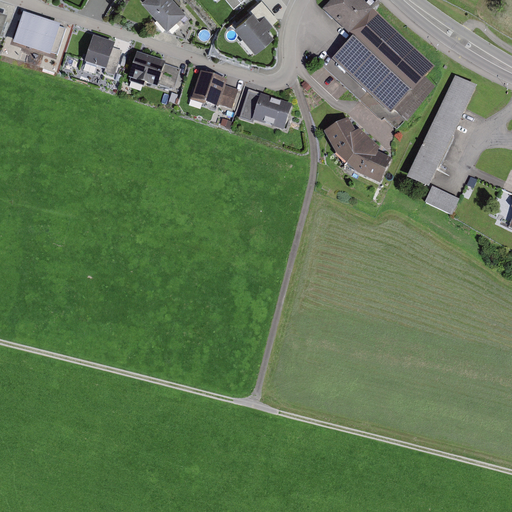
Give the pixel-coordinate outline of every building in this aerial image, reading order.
[(188,14),(176,0),(145,0),(169,29),(188,14)] [(362,0),(333,0),(323,11),(349,36),(373,10),(362,0)] [(278,23),(261,4),(249,14),(251,17),(236,30),(257,55),(276,39),(269,31),(278,23)] [(435,87),(425,78),(435,68),(373,10),(349,36),(353,39),(332,61),(390,115),(394,110),(407,123),(435,87)] [(61,26),(24,14),(13,46),(50,58),(61,26)] [(117,46),(96,38),(87,63),(108,70),(107,73),(116,77),(125,52),(116,49),(117,46)] [(166,62),(140,54),(132,77),(175,91),(181,71),(165,66),(166,62)] [(190,71),(187,85),(197,86),(200,72),(190,71)] [(229,83),(204,74),(194,99),(219,108),(220,106),(231,110),(238,92),(228,88),(229,83)] [(455,77),(407,180),(430,190),(478,87),(455,77)] [(294,106),(250,91),(241,117),(285,132),(294,106)] [(358,134),(350,122),(327,135),(339,159),(359,177),(385,186),(393,164),(380,156),(382,151),(360,131),(358,134)] [(462,201),(436,190),(429,206),(455,217),(462,201)]
